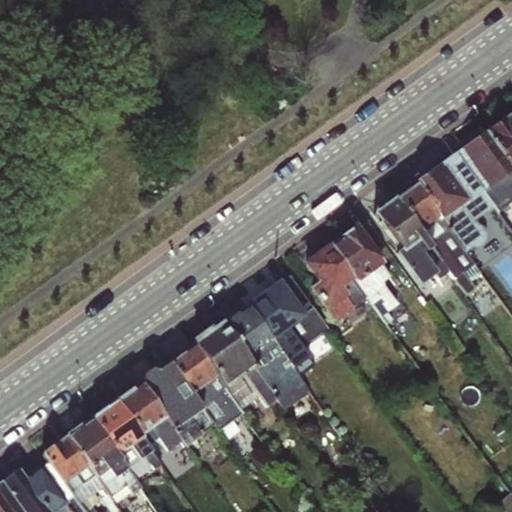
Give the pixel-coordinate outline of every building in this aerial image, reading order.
[(511,113),(480,135),(511,174),(511,113)] [(511,194),(511,174),(480,135),(452,155),(484,194),(501,180),(511,194)] [(493,208),(484,194),(452,155),(413,183),(413,186),(464,253),(472,249),(477,248),(480,246),(484,239),(485,233),(481,228),(476,225),(473,221),(493,208)] [(483,283),(464,253),(413,186),(393,201),(446,273),(463,298),(483,283)] [(436,281),(446,273),(393,201),(371,216),(397,252),(394,255),(418,287),(432,276),(436,281)] [(328,247),(365,299),(385,326),(390,322),(385,313),(395,305),(380,285),(387,277),(354,227),(339,237),(340,240),(328,247)] [(365,299),(328,247),(326,246),(300,264),(313,284),(307,291),(334,323),(365,299)] [(277,282),(244,306),(308,393),(323,382),(299,349),(325,329),(289,277),(279,284),(277,282)] [(244,306),(218,325),(273,400),(283,411),(308,393),(244,306)] [(189,346),(192,349),(238,411),(258,398),(264,409),(273,400),(218,325),(189,346)] [(192,349),(169,365),(212,427),(216,433),(240,414),(238,411),(192,349)] [(183,448),(212,427),(169,365),(156,374),(148,372),(140,378),(140,384),(137,386),(179,443),(183,448)] [(165,453),(179,443),(137,386),(113,405),(146,447),(157,441),(165,453)] [(158,467),(146,447),(113,405),(91,421),(132,481),(149,469),(154,471),(158,467)] [(91,421),(65,440),(93,477),(109,499),(123,488),(130,496),(138,489),(132,481),(91,421)] [(40,456),(45,464),(69,494),(93,477),(65,440),(64,438),(40,456)] [(37,466),(21,478),(45,511),(81,511),(69,494),(45,464),(40,468),(37,466)] [(16,471),(0,482),(0,486),(17,511),(45,511),(21,478),(16,471)] [(17,511),(0,486),(0,511),(17,511)]
